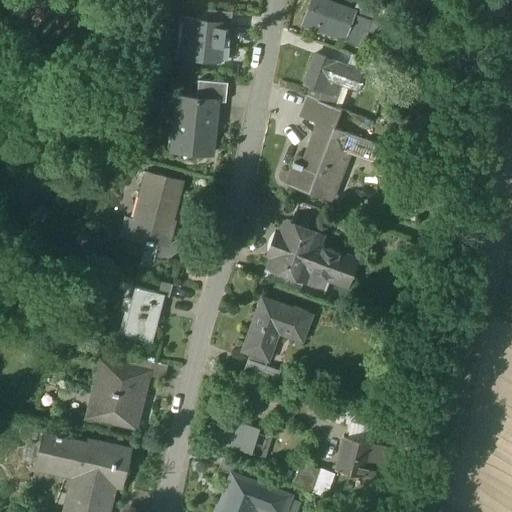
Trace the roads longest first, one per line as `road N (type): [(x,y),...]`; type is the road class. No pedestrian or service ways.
road 1 (residential): [(279,0),(161,511)]
road 2 (track): [(511,45),(419,511)]
